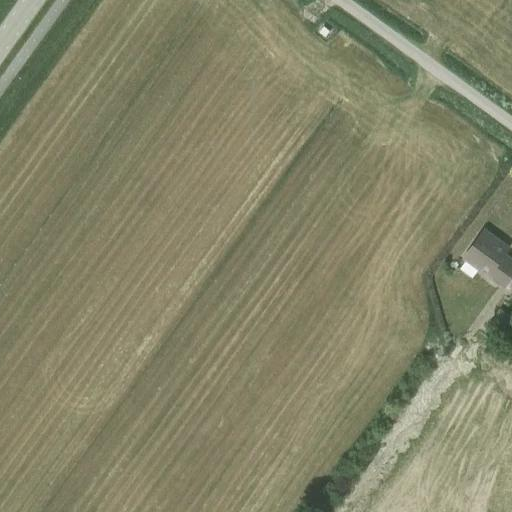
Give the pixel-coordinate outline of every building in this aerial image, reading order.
[(509,248),(485,229),(464,256),(504,286),(511,275),(511,259),(504,254),(509,248)] [(497,311),(485,327),(499,337),(511,321),(497,311)] [(511,511),(511,373),(465,345),(394,459),(479,511),(511,511)] [(437,503),(446,492),(403,459),(397,466),(417,481),(419,479),(431,489),(427,495),(437,503)] [(440,511),(387,478),(364,511),(440,511)]
